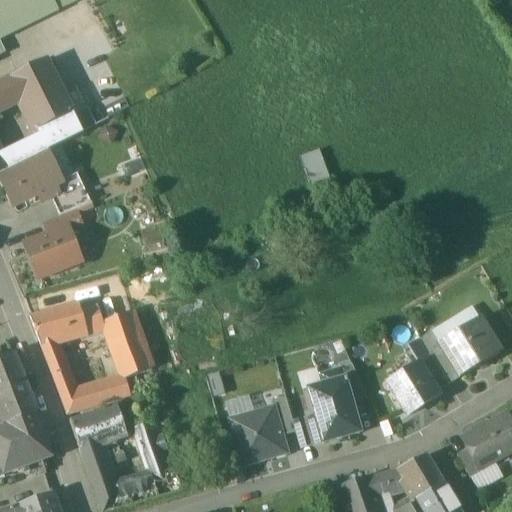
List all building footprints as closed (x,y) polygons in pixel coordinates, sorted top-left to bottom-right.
[(0,28),(0,58),(7,55),(0,42),(59,12),(52,0),(0,0),(0,13),(6,26),(0,28)] [(52,0),(59,12),(83,0),(52,0)] [(72,50),(47,62),(64,95),(88,83),(72,50)] [(47,62),(11,80),(23,104),(40,138),(47,152),(82,135),(82,134),(73,116),(74,116),(64,95),(47,62)] [(11,80),(0,85),(0,114),(23,104),(11,80)] [(88,83),(64,95),(74,116),(98,103),(88,83)] [(128,93),(106,106),(112,117),(135,105),(128,93)] [(74,116),(73,116),(82,134),(109,121),(98,103),(74,116)] [(0,157),(0,175),(46,153),(47,152),(40,138),(0,158),(0,157)] [(325,152),(303,157),(310,186),(331,181),(325,152)] [(46,153),(0,175),(0,179),(14,208),(38,195),(42,203),(50,200),(59,195),(55,187),(62,184),(61,183),(46,153)] [(78,174),(61,183),(62,184),(55,187),(59,195),(50,200),(60,219),(78,212),(93,206),(78,174)] [(60,219),(44,225),(49,238),(67,231),(69,235),(84,229),(78,212),(60,219)] [(49,238),(26,247),(39,279),(80,263),(69,235),(67,231),(49,238)] [(79,305),(31,319),(41,348),(46,360),(61,356),(56,343),(87,334),(102,329),(97,311),(98,311),(97,309),(82,314),(79,305)] [(133,317),(106,327),(125,381),(152,372),(133,317)] [(440,344),(439,345),(445,355),(460,379),(501,354),(480,320),(440,344)] [(433,333),(421,339),(435,361),(445,355),(439,345),(440,344),(433,333)] [(421,339),(421,340),(409,347),(420,365),(431,382),(443,374),(435,361),(421,339)] [(0,359),(0,410),(31,397),(30,395),(15,355),(14,353),(0,359)] [(445,355),(435,361),(443,374),(450,386),(460,379),(445,355)] [(61,356),(46,360),(52,376),(67,370),(61,356)] [(420,365),(388,385),(408,417),(440,397),(431,382),(420,365)] [(353,368),(341,371),(344,381),(346,380),(357,377),(353,368)] [(67,370),(52,376),(67,416),(69,416),(82,412),(76,395),(67,370)] [(341,371),(326,376),(323,382),(324,387),(344,381),(341,371)] [(357,377),(346,380),(353,405),(368,401),(357,377)] [(324,387),(309,391),(317,420),(323,443),(324,445),(361,435),(353,405),(346,380),(344,381),(324,387)] [(125,381),(76,395),(82,412),(130,398),(125,381)] [(31,397),(0,410),(0,412),(5,425),(38,413),(31,397)] [(286,399),(273,403),(274,409),(282,437),(296,434),(294,426),(286,399)] [(117,406),(70,422),(70,423),(95,494),(114,488),(101,451),(99,445),(115,440),(127,435),(125,429),(117,406)] [(274,409),(230,422),(243,468),(287,455),(282,437),(274,409)] [(5,425),(0,427),(0,465),(4,477),(23,470),(24,475),(31,473),(29,468),(53,459),(37,415),(38,415),(38,413),(5,425)] [(398,414),(381,425),(388,436),(406,424),(398,414)] [(487,427),(484,426),(477,430),(476,433),(463,441),(468,451),(480,471),(511,453),(511,430),(510,432),(502,418),(487,427)] [(317,420),(294,426),(296,434),(300,450),(323,443),(317,420)] [(158,423),(136,430),(151,472),(173,465),(158,423)] [(115,440),(99,445),(101,451),(117,446),(115,440)] [(480,471),(468,451),(457,457),(471,480),(482,473),(480,471)] [(427,456),(399,472),(409,488),(413,497),(416,501),(444,485),(444,484),(443,484),(428,458),(427,456)] [(114,488),(95,494),(101,511),(118,511),(183,493),(175,471),(114,488)] [(399,472),(378,478),(383,496),(409,488),(399,472)] [(378,478),(340,491),(347,511),(382,511),(378,498),(383,496),(378,478)] [(444,485),(416,501),(422,511),(460,511),(459,510),(458,508),(444,486),(445,485),(444,485)] [(59,511),(54,495),(21,507),(22,511),(59,511)] [(382,511),(391,511),(390,510),(390,509),(383,496),(378,498),(382,511)] [(413,497),(390,509),(390,510),(391,511),(414,511),(411,506),(416,502),(416,501),(413,497)]
